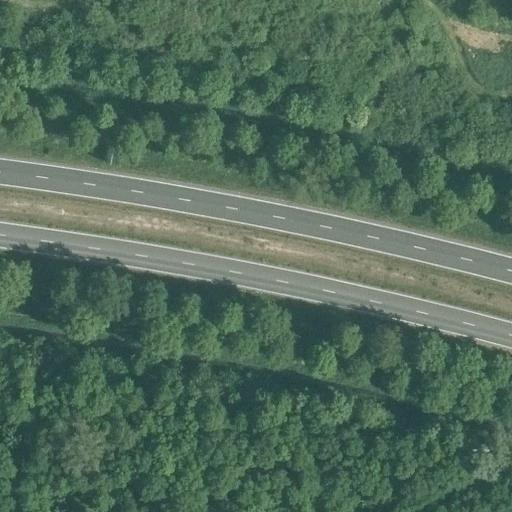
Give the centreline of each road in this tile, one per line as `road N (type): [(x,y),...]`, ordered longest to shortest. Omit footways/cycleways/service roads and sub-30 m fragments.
road 1 (trunk): [(511,272),(0,171)]
road 2 (trunk): [(0,237),(308,288),(511,335)]
